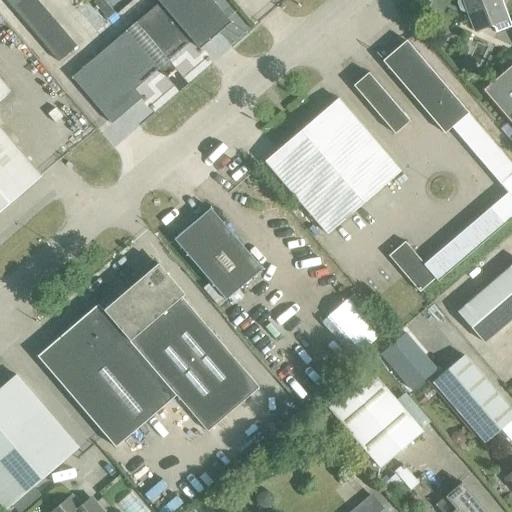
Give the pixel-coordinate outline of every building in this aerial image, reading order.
[(4,0),(15,12),(58,62),(76,46),(36,0),(4,0)] [(156,0),(159,2),(71,77),(111,124),(141,98),(134,89),(158,69),(165,78),(175,69),(168,61),(191,40),(199,49),(229,23),(209,0),(156,0)] [(493,28),(495,33),(510,27),(511,27),(510,24),(503,6),(499,8),(495,0),(457,0),(456,3),(459,10),(463,12),(467,11),(475,31),(488,26),(493,28)] [(443,133),(451,127),(467,113),(405,41),(381,61),(443,133)] [(511,64),(482,90),(511,125),(511,64)] [(352,86),(394,134),(409,121),(367,73),(352,86)] [(0,211),(40,177),(0,129),(0,100),(10,92),(0,80),(0,211)] [(264,162),(326,234),(399,172),(337,98),(264,162)] [(173,240),(224,299),(261,268),(209,208),(173,240)] [(404,242),(387,256),(419,293),(435,278),(404,242)] [(175,396),(206,432),(258,388),(180,297),(183,295),(157,264),(102,311),(97,305),(36,357),(114,448),(175,396)] [(511,264),(457,312),(483,343),(511,317),(511,264)] [(432,382),(484,443),(511,419),(511,413),(463,356),(432,382)] [(327,408),(379,468),(422,432),(370,371),(327,408)] [(0,387),(0,504),(5,510),(78,448),(15,375),(0,387)] [(444,497),(435,505),(440,511),(485,511),(486,511),(461,483),(444,497)] [(52,511),(101,511),(94,503),(86,510),(81,509),(70,496),(52,511)] [(370,496),(359,505),(364,511),(378,511),(381,510),(370,496)]
